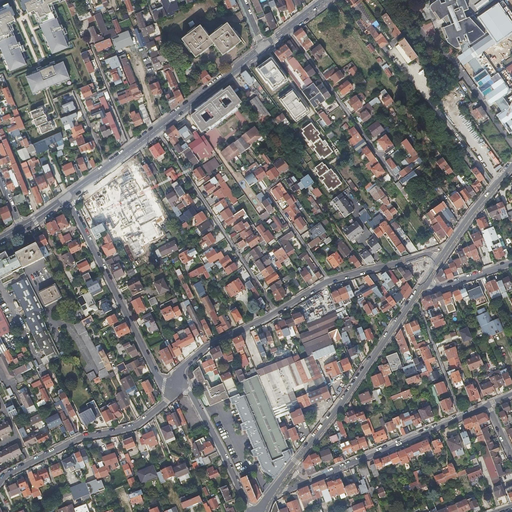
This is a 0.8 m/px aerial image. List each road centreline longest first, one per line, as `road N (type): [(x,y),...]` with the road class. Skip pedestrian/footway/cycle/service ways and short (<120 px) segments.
road 1 (tertiary): [(415,296),(269,495)]
road 2 (residential): [(172,387),(159,382),(66,196)]
road 3 (residential): [(276,312),(155,129)]
road 4 (residential): [(460,417),(269,495)]
road 5 (residential): [(0,483),(72,442),(134,426),(172,387)]
road 6 (residential): [(511,144),(399,0)]
road 7 (residential): [(394,176),(286,29)]
road 8 (residential): [(251,511),(190,394),(172,387)]
road 9 (residential): [(292,171),(266,190),(328,281)]
road 10 (secondary): [(262,47),(155,129)]
road 11 (residential): [(172,387),(207,346),(276,312)]
road 12 (residential): [(460,417),(415,296)]
